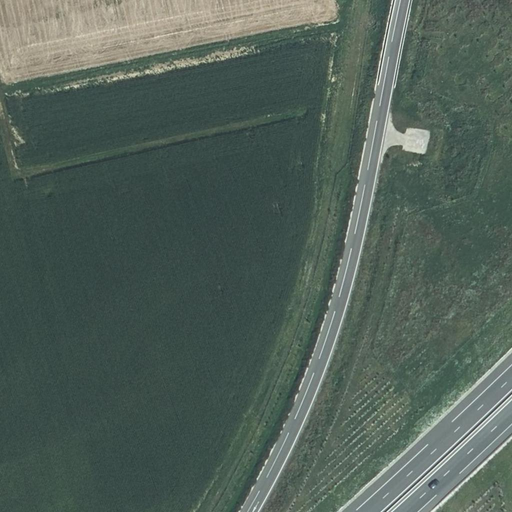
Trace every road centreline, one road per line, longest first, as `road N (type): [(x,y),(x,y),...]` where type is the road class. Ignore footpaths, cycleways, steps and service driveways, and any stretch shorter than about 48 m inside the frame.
road 1 (motorway): [(403,0),(332,327),(280,455),(247,511)]
road 2 (track): [(17,178),(309,111)]
road 3 (motorway): [(511,376),(366,511)]
road 4 (motorway): [(403,511),(511,413)]
